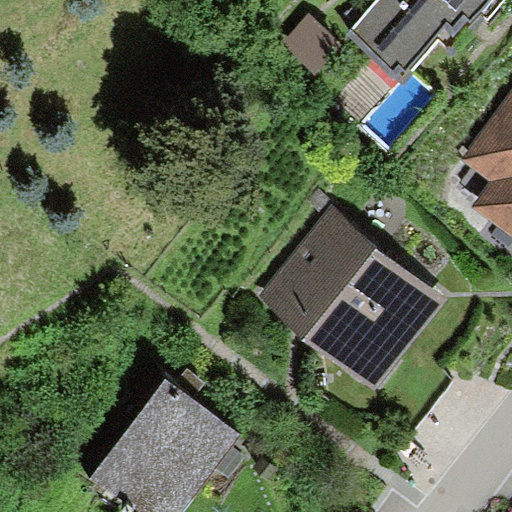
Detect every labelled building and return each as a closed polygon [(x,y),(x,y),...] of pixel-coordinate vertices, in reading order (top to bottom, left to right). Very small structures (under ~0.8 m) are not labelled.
[(369,0),(350,22),(404,71),(444,28),(454,36),(486,0),(369,0)] [(314,12),(290,41),(316,61),(339,31),(314,12)] [(511,90),(469,152),(492,168),(467,204),(511,235),(511,90)] [(450,295),(329,200),(254,293),(376,389),(450,295)] [(173,511),(246,417),(169,359),(88,465),(149,511),(173,511)]
